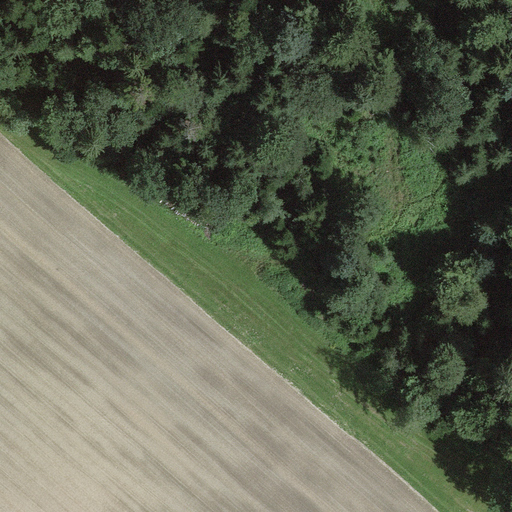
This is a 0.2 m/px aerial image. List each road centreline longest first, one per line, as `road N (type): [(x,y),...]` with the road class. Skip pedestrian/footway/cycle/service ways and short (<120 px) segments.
road 1 (track): [(458,0),(461,93),(452,152),(431,198),(399,223),(344,245),(218,260)]
road 2 (track): [(0,117),(194,240),(274,312)]
